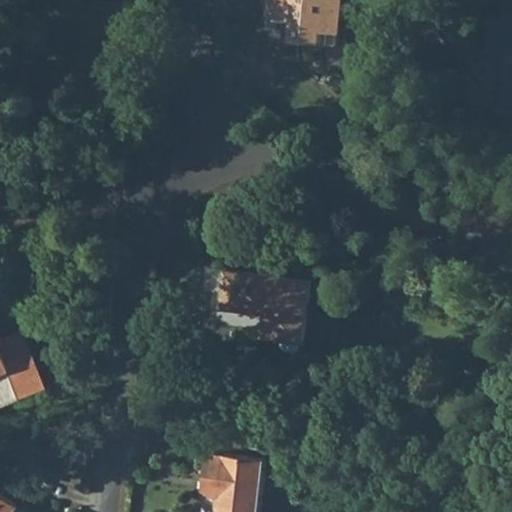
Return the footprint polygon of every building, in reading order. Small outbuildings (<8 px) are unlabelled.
[(291,19),(290,40),(322,43),(323,30),(339,32),(342,0),(272,0),(271,17),(291,19)] [(322,43),(338,44),(339,32),(323,30),(322,43)] [(227,270),(222,306),(267,312),(265,335),(282,337),(302,339),(305,339),(312,281),(227,270)] [(0,338),(0,343),(10,369),(34,359),(22,330),(0,338)] [(0,408),(23,398),(10,369),(0,343),(0,408)] [(34,359),(10,369),(23,398),(46,389),(34,359)] [(204,494),(202,511),(260,511),(267,457),(209,450),(206,478),(223,479),(221,495),(204,494)] [(204,494),(221,495),(223,479),(206,478),(204,494)] [(0,492),(0,511),(17,511),(22,505),(0,492)]
